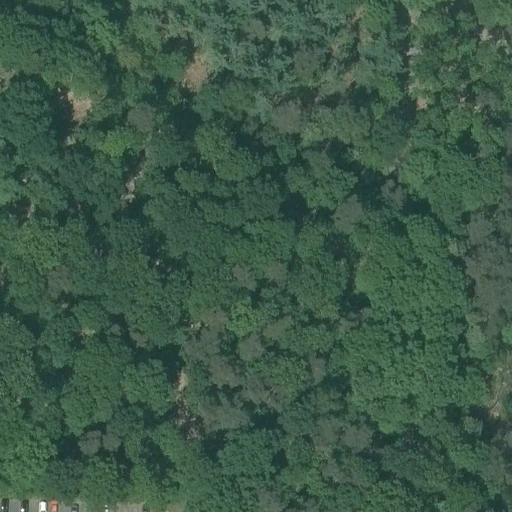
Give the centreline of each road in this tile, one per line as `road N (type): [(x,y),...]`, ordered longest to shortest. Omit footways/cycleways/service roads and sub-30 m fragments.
road 1 (track): [(411,228),(409,316),(369,511)]
road 2 (track): [(411,228),(384,0)]
